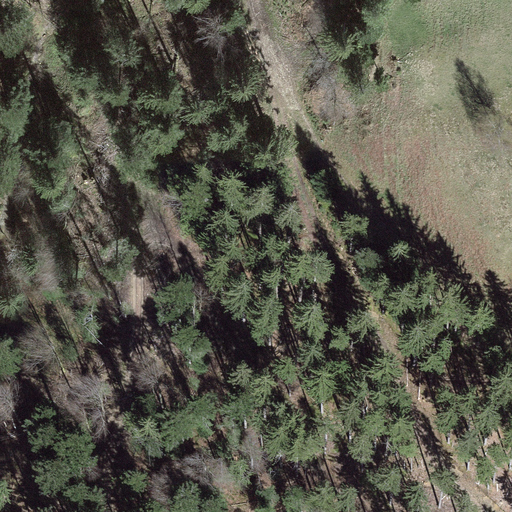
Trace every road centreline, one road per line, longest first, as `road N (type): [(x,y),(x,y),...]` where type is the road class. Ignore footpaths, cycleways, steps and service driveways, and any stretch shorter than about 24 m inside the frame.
road 1 (track): [(456,511),(410,397),(358,318),(337,268),(309,192),(293,112),(162,81),(136,53),(127,0)]
road 2 (track): [(160,232),(282,399),(385,511)]
road 3 (track): [(511,339),(374,215),(293,112)]
